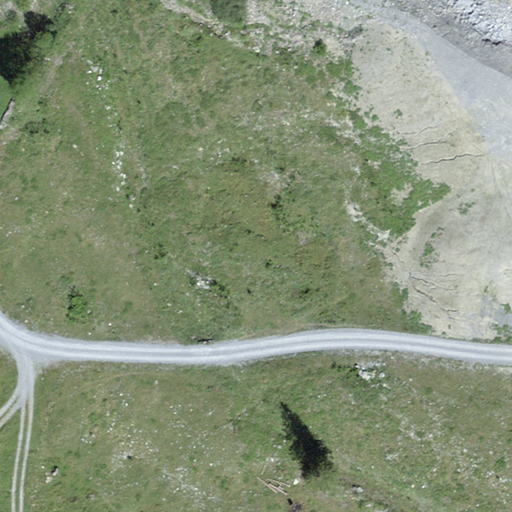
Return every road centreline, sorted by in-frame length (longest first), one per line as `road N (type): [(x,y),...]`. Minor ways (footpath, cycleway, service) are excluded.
road 1 (track): [(511,351),(341,339),(172,353),(23,344)]
road 2 (track): [(17,511),(23,344)]
